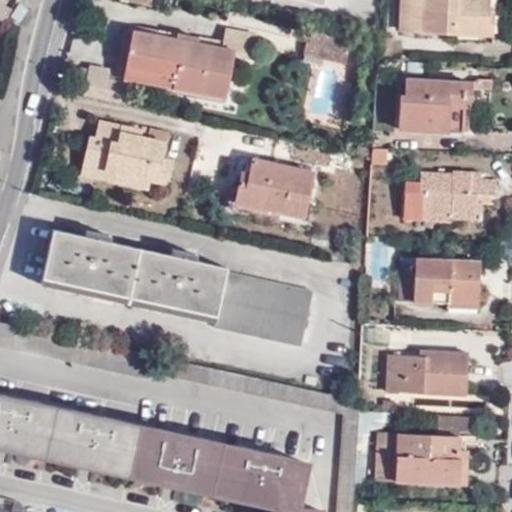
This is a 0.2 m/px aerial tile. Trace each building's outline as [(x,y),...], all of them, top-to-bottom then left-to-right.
[(401,0),(400,29),(492,35),(494,12),(489,11),(489,0),(401,0)] [(0,20),(4,23),(12,9),(0,2),(0,20)] [(29,10),(20,4),(11,17),(20,23),(29,10)] [(29,44),(33,28),(20,25),(16,40),(29,44)] [(312,28),(306,55),(348,65),(352,45),(365,48),(367,40),(312,28)] [(228,30),(223,49),(141,33),(131,79),(226,97),(235,56),(253,59),(259,36),(228,30)] [(134,32),(124,77),(131,79),(141,33),(134,32)] [(130,85),(87,75),(83,94),(125,104),(130,85)] [(406,95),(400,95),(399,122),(450,124),(451,106),(465,107),(465,100),(471,100),(471,91),(472,84),(406,80),(406,95)] [(476,81),(472,83),(472,84),(471,91),(491,91),(491,81),(476,81)] [(97,136),(92,136),(85,166),(121,174),(119,183),(148,189),(151,180),(165,183),(170,158),(161,157),(165,142),(141,137),(142,130),(100,121),(97,136)] [(450,132),(450,124),(399,122),(399,129),(450,132)] [(312,171),(251,158),(249,171),(247,179),(240,178),(235,202),(302,216),(312,171)] [(85,166),(84,175),(119,183),(121,174),(85,166)] [(249,171),(242,170),(240,178),(247,179),(249,171)] [(453,171),(453,174),(420,173),(419,193),(423,193),(422,211),(451,212),(451,219),(482,220),(483,205),(483,202),(478,201),(478,195),(494,195),(496,195),(496,182),(482,181),(483,173),(453,171)] [(483,205),(493,205),(494,195),(478,195),(478,201),(483,202),(483,205)] [(450,223),(451,219),(451,212),(422,211),(421,221),(450,223)] [(227,267),(53,229),(42,276),(216,314),(215,322),(215,326),(301,345),(312,293),(226,274),(227,267)] [(479,284),(473,283),(474,263),(415,260),(414,271),(399,270),(399,300),(447,303),(478,305),(479,284)] [(215,322),(216,314),(42,276),(41,283),(215,322)] [(351,511),(352,497),(359,411),(359,400),(171,360),(0,321),(0,345),(53,357),(145,378),(147,370),(342,413),(335,511),(351,511)] [(385,390),(466,394),(467,354),(423,351),(423,358),(387,356),(385,390)] [(276,511),(320,511),(320,509),(298,507),(306,464),(0,394),(0,445),(276,507),(276,511)] [(397,434),(394,480),(458,484),(460,450),(461,431),(461,416),(433,415),(432,436),(397,434)] [(470,432),(471,417),(461,416),(461,431),(470,432)] [(377,433),(375,479),(394,480),(397,434),(377,433)] [(467,484),(468,450),(460,450),(458,484),(467,484)]
